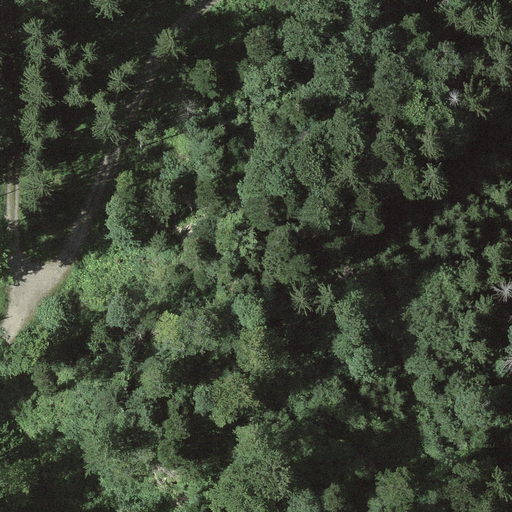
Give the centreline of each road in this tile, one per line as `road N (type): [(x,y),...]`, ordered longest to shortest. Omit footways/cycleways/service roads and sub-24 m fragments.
road 1 (track): [(24,304),(82,231),(163,45),(202,0)]
road 2 (track): [(0,332),(24,304),(9,0)]
